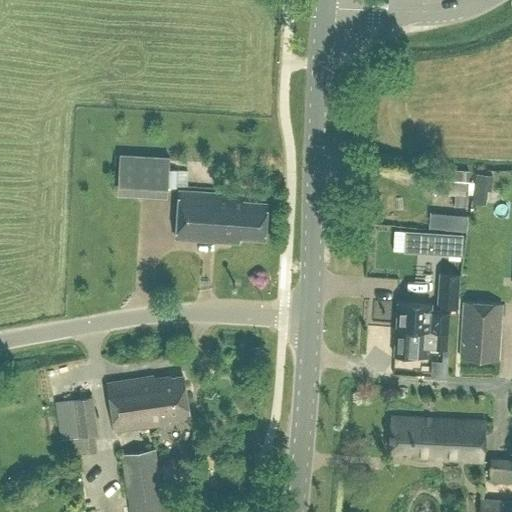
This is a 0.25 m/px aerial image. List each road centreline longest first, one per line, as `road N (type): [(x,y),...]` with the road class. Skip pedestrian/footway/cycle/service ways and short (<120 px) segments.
road 1 (unclassified): [(0,339),(166,312),(308,317)]
road 2 (tertiary): [(308,317),(323,9)]
road 3 (tertiary): [(292,511),(308,317)]
